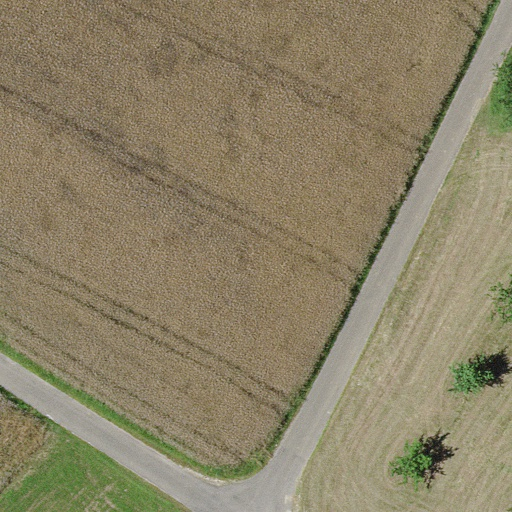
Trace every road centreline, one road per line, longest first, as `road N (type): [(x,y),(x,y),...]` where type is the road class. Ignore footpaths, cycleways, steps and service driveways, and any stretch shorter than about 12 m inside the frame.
road 1 (track): [(511,34),(280,511)]
road 2 (unclassified): [(0,365),(230,511)]
